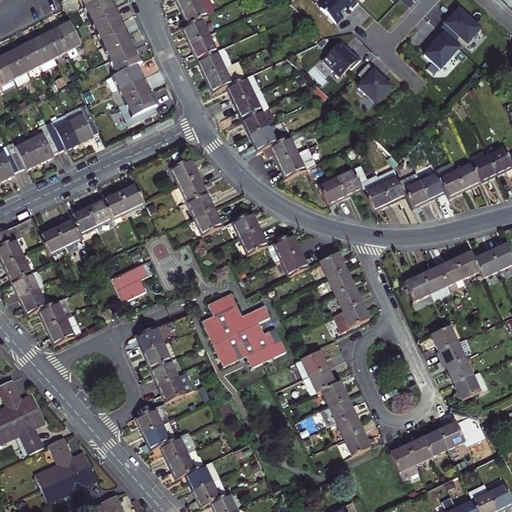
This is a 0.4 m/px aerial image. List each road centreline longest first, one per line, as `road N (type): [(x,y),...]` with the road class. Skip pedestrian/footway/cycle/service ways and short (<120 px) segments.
road 1 (residential): [(395,322),(427,388),(417,415),(395,421),(378,408),(358,360),(377,332)]
road 2 (residential): [(199,124),(0,216)]
road 3 (residential): [(362,235),(276,203),(230,166),(199,124)]
road 4 (residential): [(43,374),(107,341),(134,397),(100,437)]
road 5 (residential): [(511,214),(435,234),(362,235)]
road 6 (residential): [(199,124),(150,5)]
